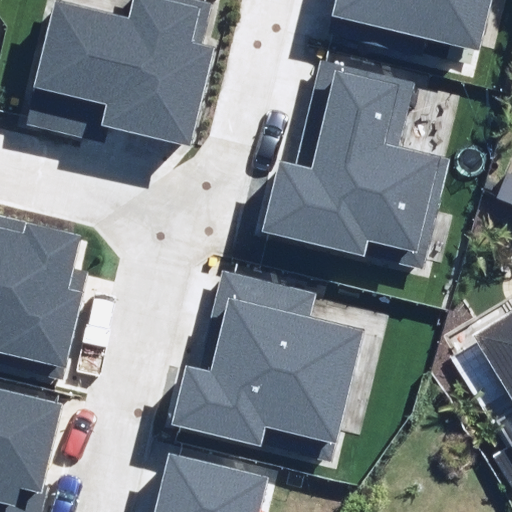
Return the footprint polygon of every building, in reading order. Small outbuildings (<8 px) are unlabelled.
[(18,0),(0,0),(0,114),(136,145),(168,0),(86,0),(83,14),(18,0)] [(283,0),(279,23),(380,45),(385,22),(441,34),(448,0),(283,0)] [(229,143),(212,225),(371,258),(394,147),(345,137),(358,78),(289,64),(271,152),(229,143)] [(0,364),(32,240),(0,231),(0,364)] [(147,368),(133,433),(209,449),(213,434),(291,451),(317,330),(192,304),(177,375),(147,368)] [(511,313),(457,348),(511,435),(511,313)] [(203,511),(209,482),(113,465),(104,511),(203,511)]
